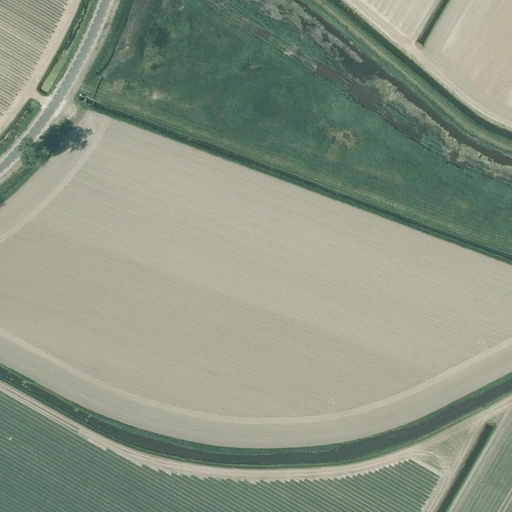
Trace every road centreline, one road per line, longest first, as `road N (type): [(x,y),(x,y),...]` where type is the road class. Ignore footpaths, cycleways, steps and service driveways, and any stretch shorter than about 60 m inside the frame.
road 1 (track): [(511,399),(398,453),(341,467),(256,471),(197,468),(133,452),(0,384)]
road 2 (unclassified): [(0,168),(64,88),(105,0)]
